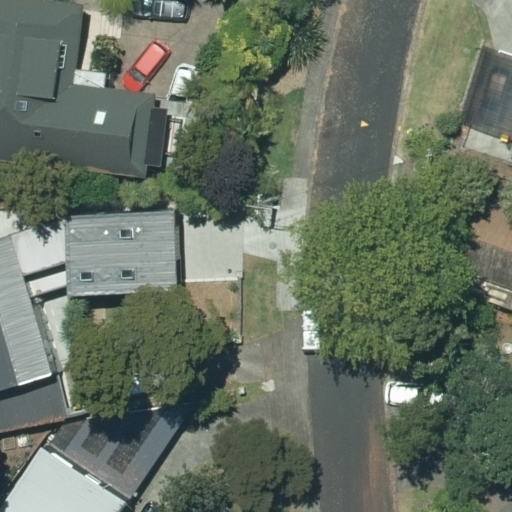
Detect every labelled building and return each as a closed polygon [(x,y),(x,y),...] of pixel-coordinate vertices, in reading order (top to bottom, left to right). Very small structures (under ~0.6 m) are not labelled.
[(0,0),(0,158),(149,175),(150,162),(165,164),(172,105),(157,103),(159,90),(109,85),(110,70),(78,66),(85,3),(58,0),(0,0)] [(511,308),(511,200),(471,187),(439,286),(511,308)] [(0,228),(0,381),(61,362),(39,294),(68,285),(42,205),(4,217),(7,226),(0,228)] [(131,246),(158,269),(174,248),(148,227),(131,246)] [(0,511),(125,511),(131,502),(28,435),(0,477),(0,511)]
